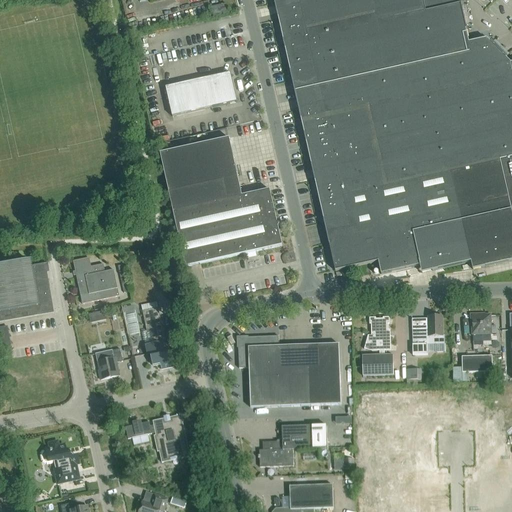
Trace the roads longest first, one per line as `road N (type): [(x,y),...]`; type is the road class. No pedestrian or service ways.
road 1 (unclassified): [(314,297),(247,0)]
road 2 (unclassified): [(314,297),(511,291)]
road 3 (unclassified): [(214,381),(207,347),(214,324),(314,297)]
road 4 (residential): [(86,408),(55,265)]
road 5 (unclassified): [(242,511),(214,381)]
road 6 (residential): [(86,408),(214,381)]
